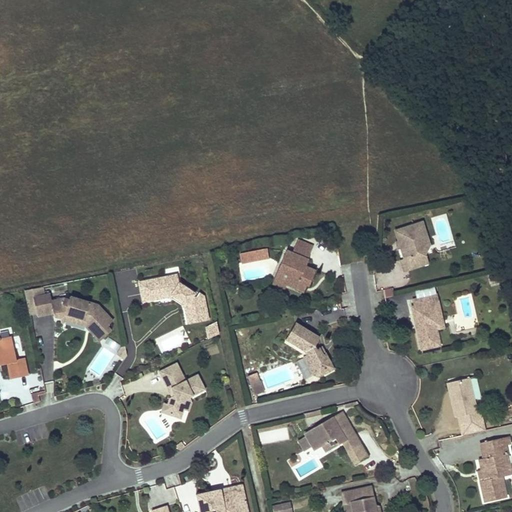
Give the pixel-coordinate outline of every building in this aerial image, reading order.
[(401,261),(395,263),(399,273),(424,264),(418,249),(414,239),(422,236),(415,221),(384,234),(390,247),(393,246),(401,261)] [(426,246),(422,236),(414,239),(418,249),(426,246)] [(309,259),(314,246),(298,240),(293,252),(287,250),(273,284),(285,288),(286,284),(304,292),(307,285),(310,285),(316,270),(307,266),(309,259)] [(268,249),(252,252),(254,261),(269,257),(268,249)] [(252,252),(241,254),(242,263),(254,261),(252,252)] [(502,283),(499,274),(487,277),(489,286),(502,283)] [(173,285),(171,276),(132,284),(137,304),(152,300),(151,293),(162,290),(162,292),(179,303),(177,305),(182,327),(202,322),(197,298),(194,296),(191,301),(188,299),(189,296),(173,285)] [(90,308),(92,301),(85,298),(68,294),(67,296),(61,295),(50,298),(49,290),(31,293),(36,313),(53,310),(53,313),(56,314),(60,315),(65,312),(94,321),(90,324),(102,335),(110,327),(106,323),(111,318),(100,306),(96,310),(90,308)] [(152,300),(164,297),(177,305),(179,303),(162,292),(162,290),(151,293),(152,300)] [(408,309),(417,352),(439,347),(436,334),(433,321),(441,319),(438,303),(436,294),(407,300),(408,309)] [(95,305),(92,301),(90,308),(96,310),(100,306),(95,305)] [(56,314),(59,319),(64,316),(84,322),(99,338),(102,335),(90,324),(94,321),(65,312),(60,315),(56,314)] [(441,319),(433,321),(436,334),(444,332),(441,319)] [(219,332),(217,321),(206,326),(209,336),(219,332)] [(283,343),(303,350),(304,355),(301,356),(311,375),(319,377),(334,370),(321,344),(315,346),(313,342),(318,330),(290,321),(283,343)] [(11,338),(0,340),(0,364),(7,363),(10,379),(28,375),(24,359),(16,361),(11,338)] [(187,379),(178,361),(161,369),(169,384),(180,379),(181,381),(173,385),(176,393),(173,395),(171,396),(169,402),(171,407),(170,412),(182,416),(185,407),(183,406),(185,397),(190,395),(206,388),(199,373),(187,379)] [(250,374),(244,375),(246,384),(255,381),(253,373),(250,374)] [(169,384),(173,395),(176,393),(173,385),(181,381),(180,379),(169,384)] [(482,423),(479,412),(473,413),(466,380),(444,386),(452,420),(456,419),(458,429),(482,423)] [(185,397),(183,406),(185,407),(190,408),(192,400),(190,395),(185,397)] [(171,407),(169,402),(165,400),(162,409),(170,412),(171,407)] [(322,409),(304,414),(305,415),(305,418),(323,413),(323,411),(322,409)] [(342,410),(332,416),(342,433),(347,441),(356,435),(342,410)] [(319,446),(342,433),(332,416),(301,434),(302,436),(304,440),(307,445),(310,450),(319,446)] [(484,434),(482,423),(458,429),(461,439),(484,434)] [(369,455),(356,435),(342,443),(354,463),(369,455)] [(304,440),(302,436),(295,441),(300,450),(307,445),(304,440)] [(508,499),(504,483),(509,482),(503,458),(511,457),(506,440),(477,447),(481,463),(476,464),(481,485),(476,487),(480,505),(508,499)] [(245,495),(243,485),(224,489),(226,499),(245,495)] [(374,511),(369,488),(339,495),(341,506),(348,504),(349,511),(374,511)] [(168,501),(176,500),(175,489),(167,491),(168,501)] [(226,499),(224,489),(196,495),(199,511),(248,511),(245,495),(226,499)]
